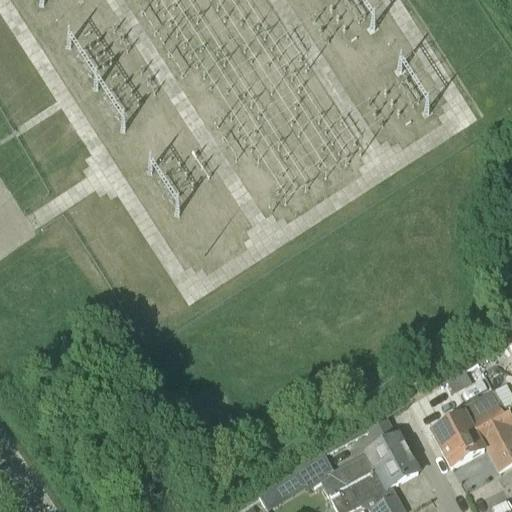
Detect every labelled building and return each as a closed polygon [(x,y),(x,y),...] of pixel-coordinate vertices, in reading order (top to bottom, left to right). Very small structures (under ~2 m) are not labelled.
[(454,398),(471,387),(463,375),(446,385),(454,398)] [(431,421),(450,411),(440,390),(420,401),(431,421)] [(431,436),(440,454),(511,416),(498,391),(459,413),(462,419),(431,436)] [(511,416),(440,454),(451,473),(484,455),(481,449),(511,433),(511,432),(511,416)] [(324,459),(296,477),(305,492),(307,495),(320,488),(329,503),(407,459),(388,422),(366,435),(377,452),(333,475),(324,459)] [(407,459),(329,503),(334,511),(355,511),(373,503),(378,511),(376,511),(400,511),(395,502),(393,503),(388,493),(417,478),(407,459)] [(494,511),(511,511),(511,504),(511,503),(494,511)]
